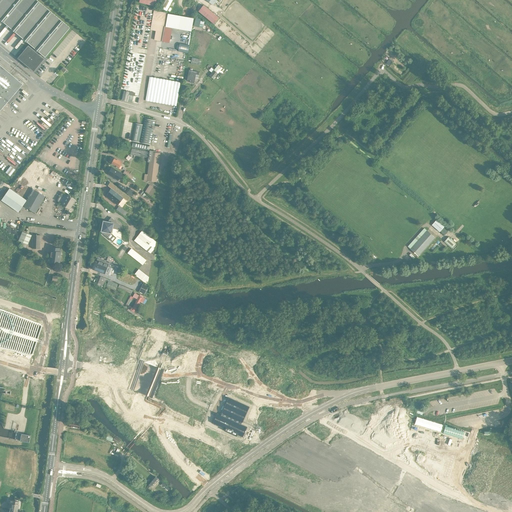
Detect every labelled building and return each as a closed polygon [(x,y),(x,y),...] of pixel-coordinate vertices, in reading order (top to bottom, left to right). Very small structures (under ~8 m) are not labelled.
[(36,0),(0,0),(0,18),(45,57),(70,28),(36,0)] [(167,11),(172,0),(163,0),(160,8),(167,11)] [(214,24),(219,18),(204,5),(199,11),(214,24)] [(153,10),(150,29),(156,30),(154,40),(162,41),(167,14),(162,13),(162,12),(153,10)] [(196,18),(194,26),(203,28),(204,22),(200,21),(201,19),(196,18)] [(390,54),(396,47),(394,45),(388,52),(390,54)] [(29,46),(19,57),(34,70),(44,59),(29,46)] [(0,111),(7,102),(9,104),(14,98),(12,97),(23,84),(0,64),(0,111)] [(213,79),(222,68),(218,65),(214,69),(211,66),(208,70),(212,73),(209,75),(213,79)] [(198,78),(199,72),(189,70),(187,80),(191,81),(190,83),(194,83),(195,78),(198,78)] [(150,78),(146,101),(177,106),(180,83),(150,78)] [(132,103),(133,96),(134,96),(135,93),(129,92),(124,91),(122,100),(132,103)] [(151,144),(155,120),(145,118),(140,142),(151,144)] [(135,123),(131,141),(139,142),(143,125),(135,123)] [(149,150),(150,146),(133,142),(132,147),(149,150)] [(148,158),(149,152),(132,149),(131,155),(148,158)] [(157,182),(160,153),(156,153),(157,151),(150,150),(148,162),(149,162),(147,174),(145,174),(144,181),(147,181),(157,182)] [(122,170),(124,167),(120,166),(122,162),(115,158),(111,164),(122,170)] [(40,161),(29,179),(38,185),(49,166),(40,161)] [(11,175),(15,169),(11,166),(6,172),(11,175)] [(118,180),(122,174),(112,167),(108,174),(118,180)] [(120,183),(117,187),(123,192),(126,188),(120,183)] [(28,186),(27,187),(24,185),(21,191),(24,193),(23,194),(29,197),(24,206),(36,213),(45,196),(28,186)] [(117,187),(115,185),(112,189),(106,196),(117,205),(123,197),(128,201),(130,197),(123,192),(117,187)] [(18,212),(26,200),(10,189),(2,201),(18,212)] [(70,209),(76,199),(68,195),(62,192),(57,201),(63,204),(70,209)] [(120,226),(120,225),(111,217),(107,221),(103,221),(101,232),(113,242),(116,238),(112,234),(113,228),(117,229),(118,229),(119,229),(120,229),(120,228),(120,227),(121,227),(121,226),(120,226)] [(432,225),(439,232),(440,231),(444,235),(448,231),(444,227),(437,220),(432,225)] [(435,237),(427,231),(424,228),(407,246),(411,249),(418,256),(435,237)] [(156,245),(156,242),(142,230),(134,240),(151,253),(154,248),(156,245)] [(22,232),(19,240),(28,244),(32,236),(22,232)] [(40,249),(41,235),(33,235),(33,249),(40,249)] [(444,242),(451,249),(456,243),(448,236),(444,242)] [(59,263),(61,252),(58,252),(59,248),(52,248),(50,262),(59,263)] [(143,265),(146,260),(132,248),(128,253),(143,265)] [(107,266),(108,263),(103,261),(102,264),(95,262),(93,269),(105,274),(108,267),(107,266)] [(134,275),(147,285),(149,277),(139,269),(134,275)] [(95,284),(100,286),(103,287),(106,278),(98,275),(95,284)] [(107,286),(116,290),(118,284),(109,280),(107,286)] [(118,287),(131,293),(133,290),(119,284),(118,287)] [(145,294),(148,287),(143,284),(139,292),(145,294)] [(145,299),(140,296),(134,293),(133,297),(138,299),(132,310),(134,312),(140,301),(143,303),(145,304),(147,300),(145,299)] [(135,316),(143,321),(145,320),(137,315),(134,313),(127,309),(126,310),(128,311),(135,316)] [(0,341),(9,312),(8,312),(0,338),(0,341)] [(0,346),(0,347),(11,313),(10,313),(0,345),(0,346)] [(2,347),(13,314),(12,313),(2,347)] [(6,348),(16,315),(5,348),(6,348)] [(10,349),(20,317),(20,316),(9,349),(10,349)] [(12,350),(22,318),(21,317),(11,350),(12,350)] [(14,350),(24,318),(23,318),(13,350),(14,350)] [(16,351),(26,319),(25,319),(15,350),(16,351)] [(18,351),(28,320),(27,319),(18,351)] [(20,351),(30,320),(29,320),(20,351)] [(22,352),(32,321),(31,321),(21,352),(22,352)] [(24,352),(29,336),(34,322),(33,321),(28,336),(23,352),(24,352)] [(30,339),(25,353),(26,353),(31,339),(31,337),(36,322),(35,322),(30,337),(30,339)] [(28,353),(38,323),(37,323),(27,353),(28,353)] [(30,354),(40,323),(39,323),(29,354),(30,354)] [(30,360),(32,354),(30,354),(29,354),(28,353),(27,353),(26,353),(25,353),(24,352),(23,352),(22,352),(21,352),(20,351),(18,351),(16,351),(15,355),(16,355),(30,360)] [(217,413),(212,423),(222,427),(225,429),(224,431),(236,436),(237,434),(243,437),(247,427),(240,424),(241,422),(242,422),(249,407),(228,397),(221,413),(223,413),(222,416),(217,413)] [(24,434),(18,433),(16,440),(24,441),(25,435),(24,434)] [(121,440),(120,439),(116,436),(113,440),(118,444),(121,440)] [(156,483),(159,479),(156,477),(149,485),(148,485),(145,482),(144,484),(145,485),(145,486),(156,496),(158,494),(151,488),(151,489),(149,487),(150,486),(152,488),(156,483)] [(11,510),(18,511),(19,505),(18,504),(19,502),(10,500),(9,503),(12,504),(11,510)]
